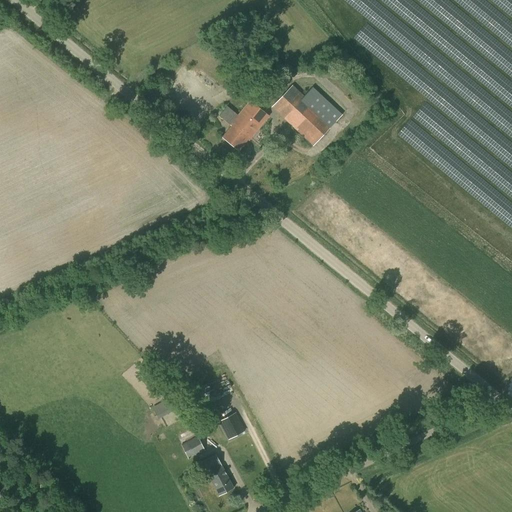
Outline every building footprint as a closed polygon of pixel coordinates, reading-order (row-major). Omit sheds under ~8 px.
[(271,107),(284,120),(293,128),(302,136),(312,146),(342,115),(312,88),(304,96),(293,85),(271,107)] [(222,138),(238,150),(246,141),(247,143),(269,115),(250,100),(238,116),(227,107),(219,116),(232,126),(222,138)] [(161,401),(153,406),(161,418),(168,413),(161,401)] [(220,422),(229,439),(244,431),(235,414),(220,422)] [(182,427),(195,453),(212,444),(199,421),(191,425),(191,423),(182,427)] [(200,462),(207,475),(219,496),(234,488),(222,466),(215,454),(200,462)]
